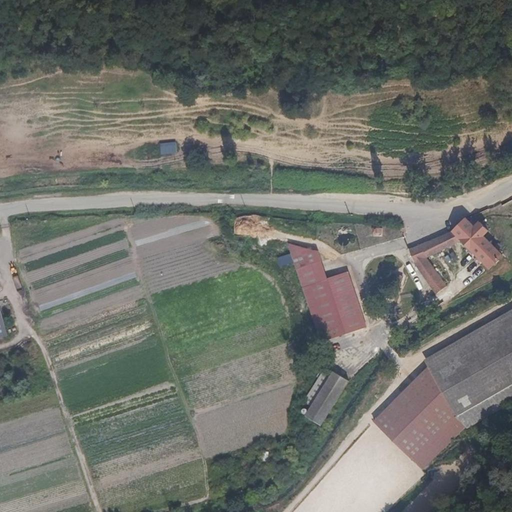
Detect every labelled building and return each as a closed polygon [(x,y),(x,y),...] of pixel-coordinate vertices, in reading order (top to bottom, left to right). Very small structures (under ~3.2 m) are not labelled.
[(161,155),(175,154),(175,143),(161,144),(161,155)] [(482,220),(477,225),(468,216),(466,217),(457,226),(453,230),(444,233),(427,242),(413,248),(420,267),(430,281),(441,297),(451,290),(429,256),(463,239),(484,259),(492,266),(498,261),(505,252),(496,245),(485,234),(490,228),(482,220)] [(326,339),(368,324),(349,272),(330,278),(320,249),(293,242),(326,339)] [(0,336),(9,334),(0,302),(0,336)] [(377,420),(425,468),(469,426),(511,401),(511,309),(428,358),(432,365),(420,377),(377,420)] [(308,414),(323,424),(352,379),(337,370),(308,414)] [(269,464),(286,464),(287,450),(269,449),(269,464)]
